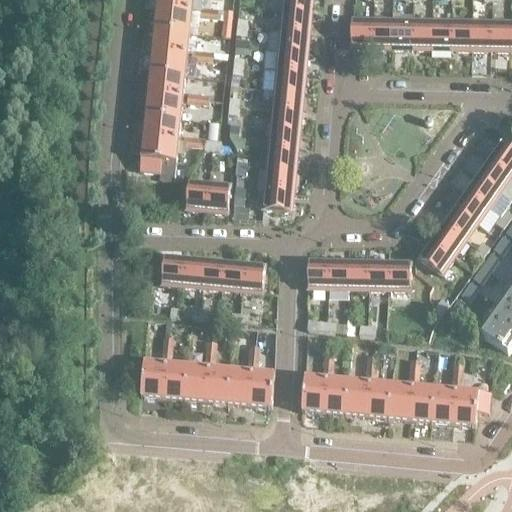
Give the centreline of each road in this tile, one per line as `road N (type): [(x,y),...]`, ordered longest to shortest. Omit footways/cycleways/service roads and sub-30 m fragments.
road 1 (residential): [(121,0),(104,160),(108,423),(128,437),(280,449)]
road 2 (residential): [(280,449),(470,464),(487,455),(511,416)]
road 3 (residential): [(331,224),(381,227),(395,220),(476,100)]
road 4 (residential): [(296,251),(280,449)]
road 5 (residential): [(296,251),(143,241)]
road 6 (residential): [(476,100),(340,95)]
road 7 (residential): [(340,95),(331,224)]
